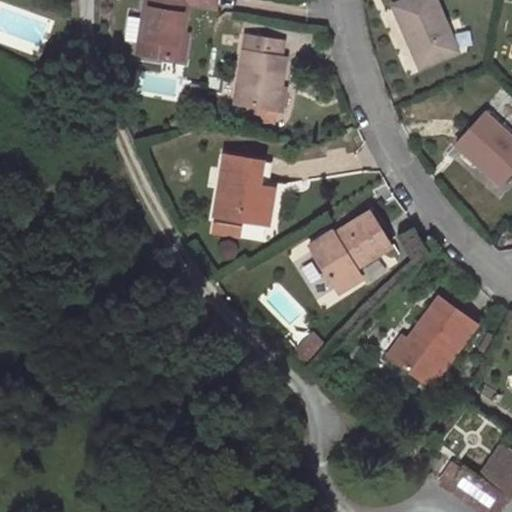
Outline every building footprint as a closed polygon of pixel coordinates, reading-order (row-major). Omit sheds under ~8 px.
[(169,6),(170,0),(134,0),(124,57),(168,65),(180,8),(169,6)] [(426,0),(420,0),(385,12),(409,77),(452,62),(426,0)] [(271,50),(234,45),(222,111),(246,113),(246,123),(267,127),(276,69),(269,67),(271,50)] [(138,70),(134,91),(176,99),(180,78),(138,70)] [(511,169),(511,143),(481,114),(453,142),(497,186),(511,169)] [(256,172),(258,152),(221,146),(212,208),(265,215),(271,176),(268,176),(256,172)] [(270,154),(258,152),(256,172),(268,176),(270,154)] [(386,242),(365,208),(332,229),(327,227),(304,241),(333,286),(358,270),(351,264),(386,242)] [(242,220),(213,214),(211,223),(240,230),(242,220)] [(471,320),(434,294),(406,338),(399,335),(384,357),(428,386),(471,320)] [(301,362),(323,345),(313,331),(290,349),(301,362)] [(498,511),(511,491),(511,442),(505,437),(481,470),(464,459),(449,482),(494,511),(498,511)]
